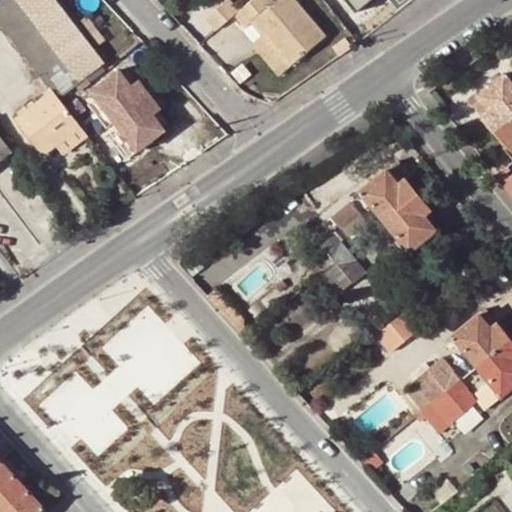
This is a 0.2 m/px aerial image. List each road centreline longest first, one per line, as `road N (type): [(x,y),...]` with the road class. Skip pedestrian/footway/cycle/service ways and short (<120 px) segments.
road 1 (residential): [(381,511),(134,238)]
road 2 (residential): [(378,71),(511,233)]
road 3 (residential): [(135,0),(267,147)]
road 4 (tertiary): [(267,147),(134,238)]
road 5 (tertiary): [(378,71),(267,147)]
road 6 (tertiary): [(484,0),(378,71)]
road 7 (tertiary): [(134,238),(32,311)]
road 8 (residential): [(0,401),(80,491)]
